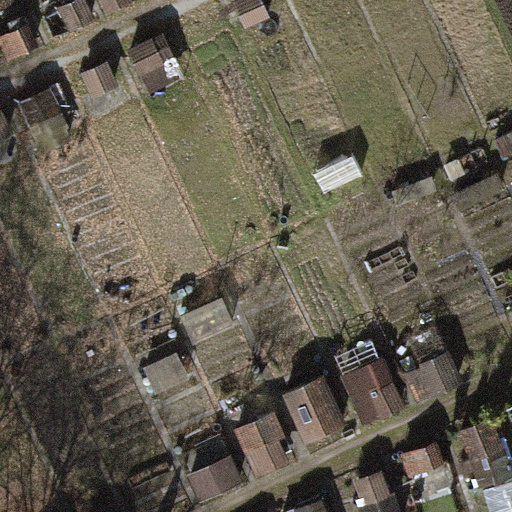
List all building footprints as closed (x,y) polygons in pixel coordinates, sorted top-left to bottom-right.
[(83,0),(42,0),(58,34),(92,19),(83,0)] [(106,0),(111,10),(132,0),(106,0)] [(281,0),(238,0),(248,19),(283,4),(281,0)] [(31,12),(0,26),(0,40),(8,59),(45,43),(31,12)] [(366,20),(320,41),(331,65),(377,45),(366,20)] [(159,34),(135,45),(148,75),(173,64),(159,34)] [(62,79),(21,97),(45,151),(86,133),(62,79)] [(7,108),(0,110),(0,151),(22,141),(7,108)] [(407,110),(363,130),(375,156),(419,136),(407,110)] [(511,183),(503,164),(459,183),(468,203),(511,183)] [(37,307),(0,323),(0,349),(1,353),(48,332),(37,307)] [(443,322),(397,343),(421,396),(467,375),(443,322)] [(398,374),(363,390),(374,415),(409,399),(398,374)] [(277,406),(236,424),(257,470),(298,452),(277,406)] [(511,454),(496,411),(465,423),(485,478),(511,467),(511,454)] [(444,436),(403,452),(412,476),(454,459),(444,436)] [(230,452),(198,467),(212,499),(245,484),(230,452)] [(385,460),(361,469),(376,511),(394,511),(403,509),(385,460)]
